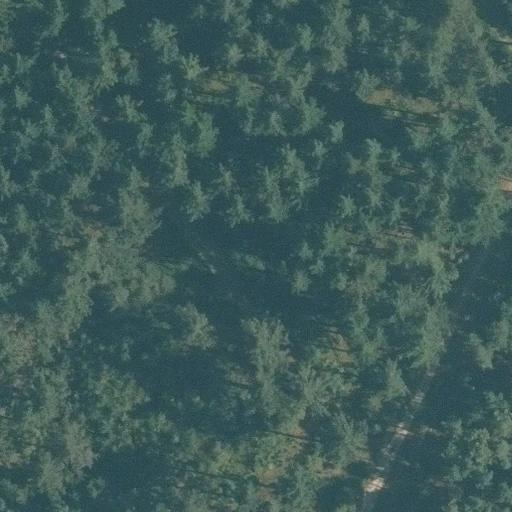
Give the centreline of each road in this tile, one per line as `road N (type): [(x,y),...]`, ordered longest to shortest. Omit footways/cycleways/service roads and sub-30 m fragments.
road 1 (track): [(0,17),(402,511)]
road 2 (track): [(511,203),(365,511)]
